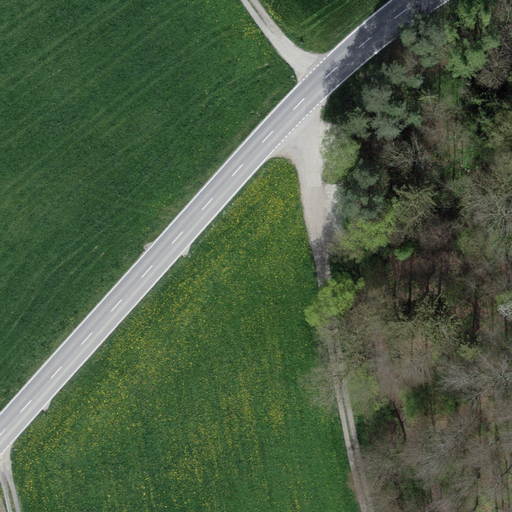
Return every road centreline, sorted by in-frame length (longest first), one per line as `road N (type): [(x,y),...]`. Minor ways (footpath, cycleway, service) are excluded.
road 1 (tertiary): [(0,436),(297,104),(419,0)]
road 2 (track): [(374,511),(348,423),(297,104)]
